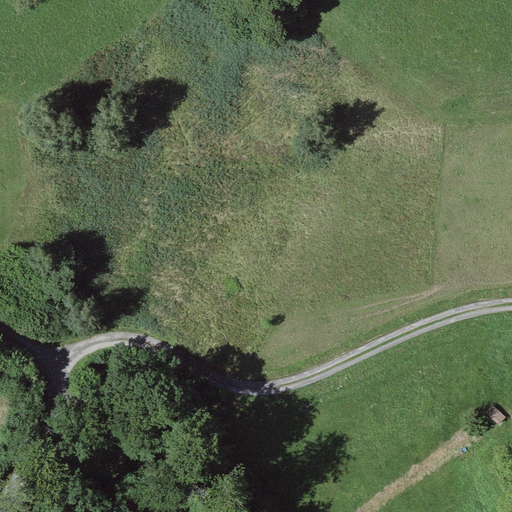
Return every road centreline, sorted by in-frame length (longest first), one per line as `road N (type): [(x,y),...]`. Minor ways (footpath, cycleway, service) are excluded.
road 1 (track): [(511,305),(450,313),(282,386),(234,389),(164,351),(116,338),(47,360)]
road 2 (track): [(47,360),(55,398),(45,432),(0,508)]
